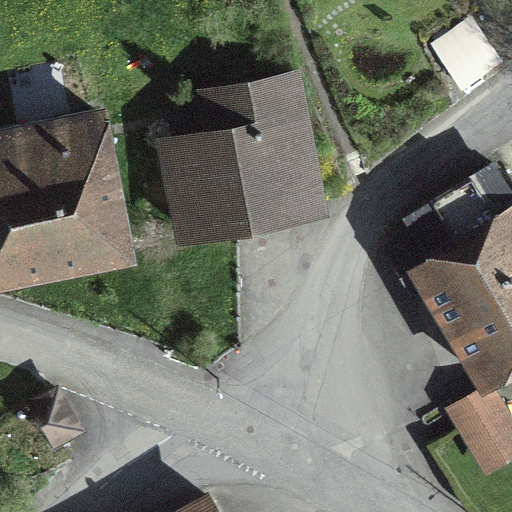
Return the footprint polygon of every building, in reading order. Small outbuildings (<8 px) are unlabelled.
[(428,51),(457,95),(500,67),(470,23),(428,51)] [(167,138),(185,230),(273,213),(270,198),(314,190),(290,73),(206,89),(214,129),(167,138)] [(0,265),(119,242),(93,109),(0,127),(0,265)] [(423,278),(484,378),(511,361),(511,198),(491,163),(408,213),(417,227),(386,246),(410,286),(423,278)] [(0,418),(0,477),(8,491),(72,454),(62,435),(75,427),(77,422),(58,390),(53,388),(30,402),(46,429),(27,439),(11,412),(0,418)] [(511,444),(511,432),(495,404),(465,423),(487,460),(511,444)] [(217,511),(207,495),(177,511),(217,511)]
